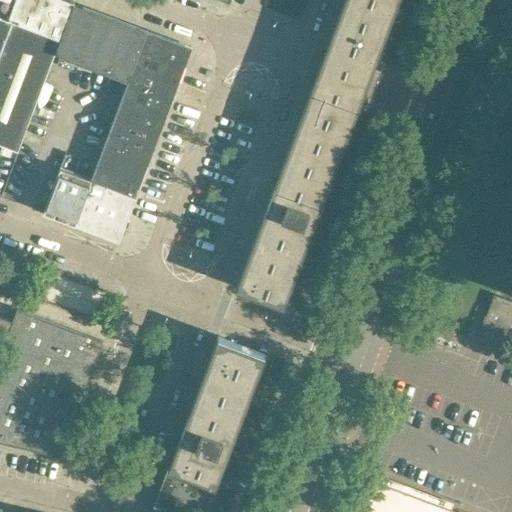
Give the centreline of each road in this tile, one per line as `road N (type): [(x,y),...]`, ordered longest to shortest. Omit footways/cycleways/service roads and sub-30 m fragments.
road 1 (residential): [(205,299),(298,49)]
road 2 (residential): [(371,363),(469,115)]
road 3 (unclassified): [(439,104),(344,353)]
road 4 (residential): [(147,277),(239,27)]
road 5 (unclassified): [(344,353),(283,511)]
road 6 (residential): [(167,398),(134,398),(117,386),(113,371),(147,277)]
road 7 (residential): [(318,511),(371,363)]
road 8 (residential): [(147,277),(0,222)]
road 9 (residential): [(344,353),(205,299)]
road 10 (residential): [(113,511),(129,502),(167,398)]
road 11 (unclassified): [(439,104),(322,58)]
